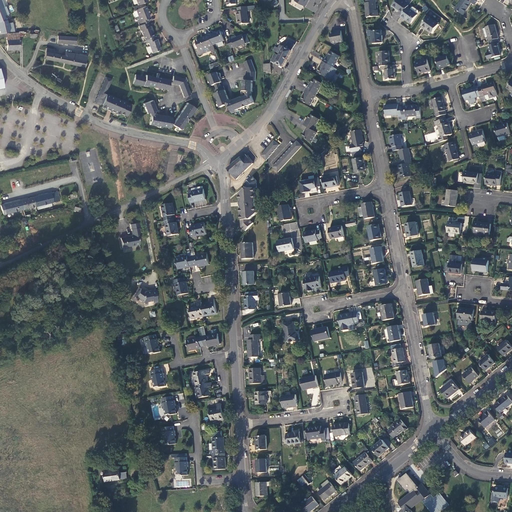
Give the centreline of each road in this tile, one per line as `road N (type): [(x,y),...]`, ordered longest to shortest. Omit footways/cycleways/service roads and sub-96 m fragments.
road 1 (unclassified): [(0,54),(32,84),(100,123),(192,145),(217,164)]
road 2 (residential): [(242,142),(270,114),(332,5)]
road 3 (residential): [(407,292),(435,429)]
road 4 (unclassified): [(217,164),(98,221)]
road 5 (residential): [(242,142),(233,131),(218,131),(179,38)]
road 6 (residential): [(435,429),(336,511)]
